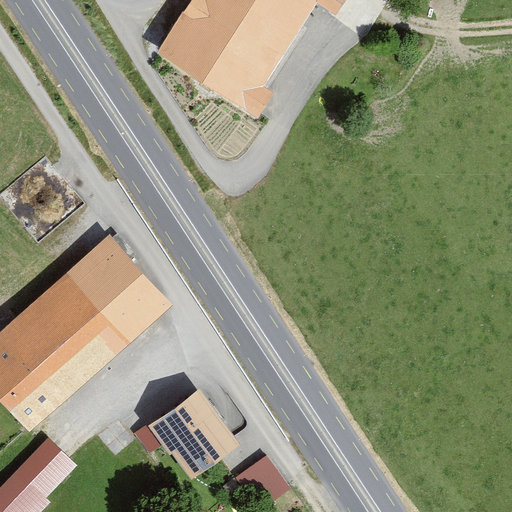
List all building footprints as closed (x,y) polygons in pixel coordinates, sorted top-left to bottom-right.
[(194,0),(164,52),(257,107),(320,0),(194,0)] [(120,245),(0,346),(0,384),(35,425),(173,308),(120,245)] [(203,393),(163,423),(203,478),(244,448),(203,393)] [(45,443),(0,488),(0,511),(34,511),(75,472),(45,443)] [(227,478),(252,511),(291,481),(266,448),(227,478)]
